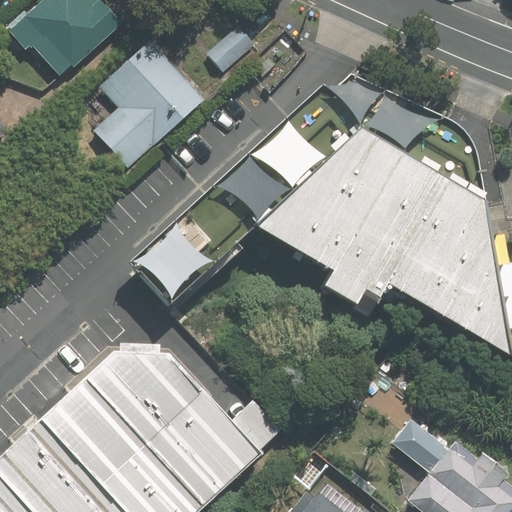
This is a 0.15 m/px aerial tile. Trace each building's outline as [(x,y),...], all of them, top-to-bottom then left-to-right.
[(117,23),(96,0),(34,0),(2,29),(23,53),(32,44),(60,75),(117,23)] [(239,23),(207,52),(224,71),(257,41),(239,23)] [(200,94),(152,41),(99,90),(116,108),(93,130),(124,164),(200,94)] [(369,121),(270,221),(342,260),(332,278),(379,303),(390,284),(511,349),(511,309),(491,191),(369,121)] [(132,308),(0,429),(0,511),(161,511),(247,433),(132,308)] [(418,418),(424,411),(430,403),(381,364),(349,404),(392,439),(433,472),(412,500),(427,511),(511,511),(511,482),(506,478),(511,470),(511,464),(490,447),(482,458),(456,437),(450,444),(418,418)] [(379,511),(370,505),(364,511),(356,511),(322,487),(314,497),(308,492),(292,511),(379,511)]
